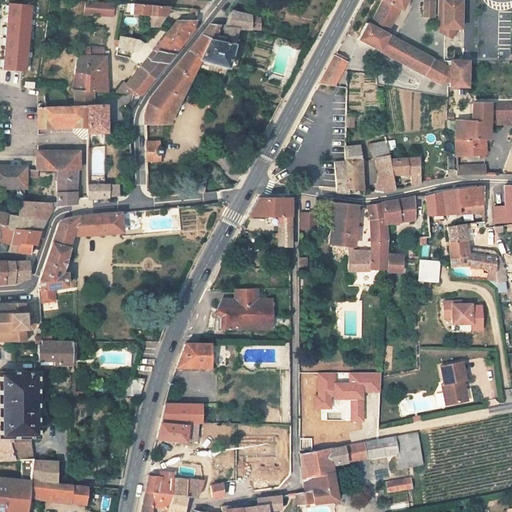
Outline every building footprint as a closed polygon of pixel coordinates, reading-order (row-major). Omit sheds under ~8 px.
[(440,82),(450,87),(450,92),(470,92),(470,66),(450,66),(450,71),(435,64),(435,65),(430,63),(431,60),(386,37),(398,14),(402,16),(410,0),(377,0),(376,3),(379,5),(368,27),(364,26),(355,43),(423,76),(424,74),(429,76),(428,79),(439,84),(440,82)] [(443,39),(456,45),(461,34),(465,35),(465,7),(460,7),(460,1),(465,0),(464,0),(426,0),(427,2),(443,1),(443,39)] [(32,5),(6,3),(1,70),(26,72),(32,5)] [(86,5),(85,17),(114,19),(115,7),(86,5)] [(130,20),(144,20),(162,20),(163,10),(131,8),(130,20)] [(427,9),(427,24),(437,24),(437,9),(427,9)] [(178,19),(195,19),(195,11),(178,11),(178,19)] [(225,26),(239,28),(263,28),(265,18),(232,12),(225,26)] [(162,20),(144,20),(143,31),(156,29),(162,20)] [(175,26),(155,52),(178,50),(193,31),(194,24),(175,26)] [(239,28),(225,26),(211,25),(201,38),(181,62),(149,101),(145,109),(144,120),(169,115),(208,66),(231,71),(233,67),(241,69),(247,47),(237,45),(239,28)] [(139,44),(119,43),(117,54),(139,54),(143,47),(141,44),(139,44)] [(178,50),(155,52),(153,51),(139,68),(152,82),(161,71),(178,50)] [(89,54),(89,63),(103,62),(102,53),(89,54)] [(338,54),(337,57),(346,62),(348,59),(338,54)] [(346,62),(337,57),(334,56),(320,83),(334,86),(346,62)] [(75,97),(84,97),(92,98),(104,98),(104,62),(103,62),(89,63),(75,64),(71,96),(75,97)] [(142,94),(152,82),(139,68),(124,88),(121,86),(113,99),(126,100),(133,104),(135,101),(142,94)] [(88,105),(88,114),(88,132),(88,143),(95,143),(95,137),(106,137),(106,112),(93,112),(92,98),(84,97),(75,97),(74,104),(88,105)] [(74,104),(74,113),(88,114),(88,105),(74,104)] [(511,106),(492,107),(492,126),(511,127),(511,106)] [(458,125),(457,159),(481,158),(480,162),(486,162),(487,126),(492,126),(492,107),(474,107),(474,125),(458,125)] [(88,114),(74,113),(68,113),(41,112),(40,131),(88,132),(88,114)] [(373,138),(375,150),(389,148),(387,136),(373,138)] [(348,139),(348,150),(364,151),(364,140),(348,139)] [(165,148),(144,149),(144,169),(165,168),(165,163),(170,163),(171,162),(171,161),(171,158),(171,157),(171,155),(170,154),(169,153),(165,153),(165,148)] [(394,178),(391,163),(389,148),(375,150),(382,194),(396,191),(394,178)] [(364,151),(348,150),(348,165),(337,166),(336,190),(337,194),(352,197),(352,192),(362,192),(364,151)] [(40,173),(56,174),(77,175),(76,158),(40,158),(40,173)] [(419,159),(391,163),(394,178),(408,176),(411,189),(423,187),(419,159)] [(457,168),(457,159),(449,159),(449,168),(457,168)] [(0,189),(23,190),(24,173),(19,173),(19,169),(17,167),(11,167),(9,169),(9,172),(0,172),(0,189)] [(486,167),(457,168),(457,178),(485,178),(486,167)] [(77,200),(77,175),(56,174),(57,206),(64,206),(74,205),(76,203),(77,202),(77,200)] [(196,184),(197,196),(211,195),(210,182),(196,184)] [(107,198),(106,186),(102,186),(88,186),(88,199),(107,198)] [(116,186),(106,186),(107,198),(117,197),(116,186)] [(507,209),(494,209),(495,225),(511,222),(511,188),(506,189),(507,209)] [(459,215),(483,213),(481,190),(456,192),(459,215)] [(459,215),(456,192),(447,194),(439,196),(442,216),(444,215),(459,215)] [(428,199),(428,217),(442,216),(439,196),(428,199)] [(260,202),(249,227),(278,223),(278,249),(290,248),(290,199),(260,202)] [(20,205),(20,221),(45,222),(48,215),(53,207),(54,203),(53,202),(20,205)] [(369,245),(388,244),(389,226),(417,224),(416,202),(368,206),(369,245)] [(331,248),(348,249),(351,249),(354,206),(335,205),(331,248)] [(6,230),(13,234),(40,234),(42,228),(45,222),(20,221),(20,223),(16,223),(16,211),(7,209),(6,230)] [(309,213),(301,212),(300,229),(308,229),(309,213)] [(73,286),(73,275),(64,275),(77,240),(130,236),(128,213),(99,215),(89,217),(68,220),(65,222),(63,226),(56,244),(45,272),(42,281),(42,291),(44,291),(45,298),(44,298),(45,303),(62,301),(61,288),(73,286)] [(442,216),(428,217),(428,238),(428,239),(446,238),(445,228),(444,215),(442,216)] [(0,236),(6,240),(14,243),(13,234),(6,230),(0,225),(0,236)] [(497,271),(496,258),(471,253),(469,227),(445,228),(446,238),(450,268),(471,266),(497,271)] [(18,244),(20,244),(24,245),(37,246),(38,242),(40,234),(13,234),(14,243),(18,244)] [(418,248),(428,247),(428,239),(428,238),(418,238),(418,248)] [(388,244),(369,245),(370,256),(349,256),(349,273),(386,273),(388,244)] [(428,247),(418,248),(417,262),(418,264),(422,265),(439,267),(439,262),(430,262),(428,247)] [(405,275),(405,261),(389,260),(388,274),(388,276),(405,275)] [(29,261),(7,262),(7,282),(11,282),(18,282),(32,276),(29,261)] [(439,267),(422,265),(423,283),(441,281),(439,267)] [(27,312),(26,300),(9,301),(9,305),(0,305),(0,343),(10,343),(11,346),(29,345),(28,333),(35,333),(39,329),(42,325),(41,321),(40,315),(34,311),(27,312)] [(232,329),(231,344),(289,346),(289,333),(278,333),(277,314),(262,314),(262,302),(240,303),(239,315),(228,316),(224,324),(232,329)] [(450,304),(450,320),(458,320),(458,325),(477,325),(476,307),(467,307),(467,304),(450,304)] [(109,321),(108,341),(134,342),(135,322),(112,322),(109,321)] [(87,341),(76,340),(49,340),(49,347),(45,347),(45,363),(64,363),(65,369),(76,369),(76,359),(82,359),(84,359),(84,349),(87,349),(87,341)] [(218,375),(218,355),(189,355),(180,375),(218,375)] [(442,395),(446,394),(449,406),(466,403),(464,391),(462,392),(461,385),(463,385),(462,382),(465,382),(461,364),(440,368),(444,385),(440,386),(442,395)] [(2,397),(2,399),(24,399),(24,373),(3,374),(2,397)] [(45,373),(37,373),(32,373),(24,373),(24,399),(44,398),(45,373)] [(144,400),(153,376),(141,376),(128,376),(125,400),(144,400)] [(23,438),(18,438),(18,459),(37,458),(34,438),(44,437),(44,398),(24,399),(23,438)] [(3,438),(18,438),(23,438),(24,399),(2,399),(1,438),(3,438)] [(160,424),(169,425),(197,425),(207,425),(207,410),(166,409),(160,424)] [(187,426),(169,425),(160,424),(157,437),(186,442),(186,440),(187,426)] [(195,441),(197,425),(169,425),(187,426),(186,440),(195,441)] [(249,452),(248,433),(238,433),(239,453),(249,452)] [(290,499),(292,511),(335,503),(328,468),(364,460),(364,459),(395,452),(399,468),(408,466),(404,449),(402,443),(409,441),(407,435),(298,457),(301,472),(304,474),(304,476),(305,479),(302,481),(305,496),(290,499)] [(18,438),(3,438),(2,460),(14,459),(18,459),(18,438)] [(410,448),(409,441),(402,443),(404,449),(410,448)] [(310,442),(298,442),(298,453),(310,453),(310,442)] [(14,475),(36,476),(37,458),(18,459),(14,459),(14,475)] [(37,458),(36,476),(40,478),(52,481),(52,460),(37,458)] [(63,461),(52,460),(52,481),(62,482),(63,461)] [(148,478),(145,492),(158,493),(154,511),(178,511),(178,509),(180,495),(218,494),(220,468),(204,467),(183,467),(182,480),(156,480),(148,478)] [(0,511),(9,511),(11,475),(0,474),(0,511)] [(14,475),(11,475),(9,511),(31,511),(33,495),(36,476),(14,475)] [(87,485),(62,482),(52,481),(40,478),(36,476),(33,495),(45,498),(53,500),(84,504),(87,485)] [(404,482),(385,486),(387,495),(406,491),(404,482)] [(154,511),(158,493),(145,492),(141,511),(154,511)] [(263,502),(263,511),(279,511),(279,501),(263,502)] [(263,511),(263,502),(251,503),(251,509),(233,511),(263,511)]
